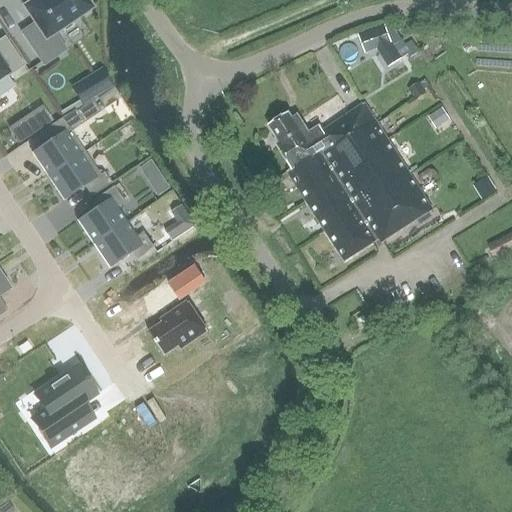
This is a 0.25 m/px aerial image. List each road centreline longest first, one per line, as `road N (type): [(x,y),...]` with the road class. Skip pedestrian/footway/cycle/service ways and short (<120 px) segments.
road 1 (tertiary): [(205,85),(187,119),(194,155),(297,312),(317,369),(316,407),(299,463),(287,485),(253,511)]
road 2 (tertiary): [(511,11),(378,12),(205,85)]
road 3 (residential): [(0,332),(51,289),(50,270),(0,196)]
